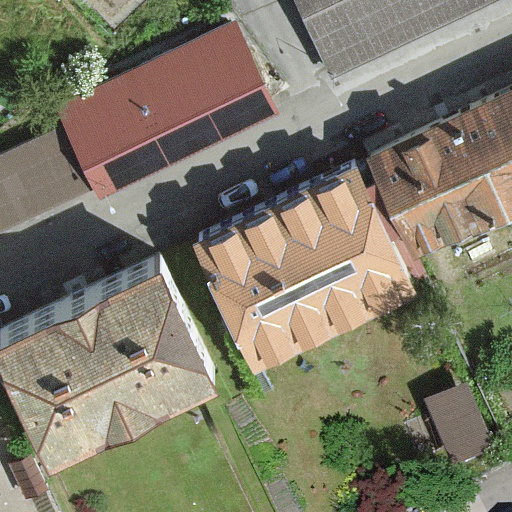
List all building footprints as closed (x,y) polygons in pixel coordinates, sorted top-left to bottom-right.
[(304,0),(334,63),(468,0),(304,0)] [(68,122),(0,153),(0,223),(269,97),(232,19),(58,101),(68,122)] [(511,200),(511,78),(358,153),(405,251),(511,200)] [(405,251),(358,153),(192,232),(252,360),(420,281),(405,251)] [(157,248),(0,324),(0,350),(48,449),(216,368),(157,248)] [(473,370),(432,388),(458,449),(500,432),(473,370)]
